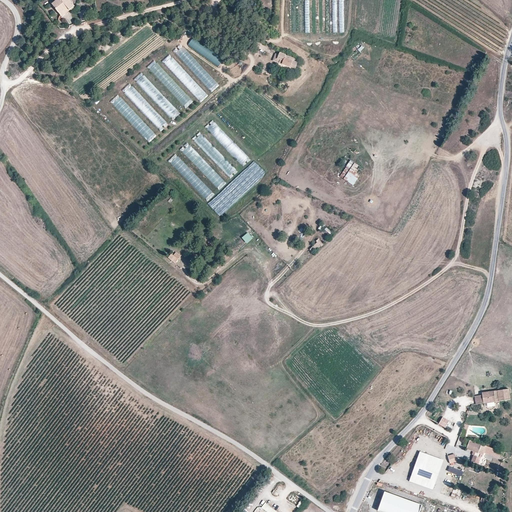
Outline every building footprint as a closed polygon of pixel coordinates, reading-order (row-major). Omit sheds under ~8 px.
[(68,8),(69,10),(74,6),(69,0),(56,0),(52,4),(60,14),(68,8)] [(62,16),(69,10),(68,8),(60,14),(62,16)] [(88,16),(85,10),(79,12),(81,19),(88,16)] [(194,38),(188,46),(218,67),(223,60),(194,38)] [(297,63),(294,61),(295,59),(280,53),(279,55),(277,59),(280,60),(279,63),(295,69),(297,63)] [(191,99),(157,64),(149,71),(183,106),(191,99)] [(178,111),(144,75),(136,83),(170,118),(178,111)] [(250,157),(214,121),(206,129),(242,165),(250,157)] [(237,169),(201,133),(193,142),(229,178),(237,169)] [(351,160),(340,176),(352,185),(364,169),(351,160)] [(248,233),(243,238),(247,243),(253,238),(248,233)] [(319,239),(312,246),(317,250),(323,244),(319,239)] [(178,259),(173,256),(171,254),(168,258),(175,263),(178,259)] [(510,399),(509,389),(482,393),(482,395),(475,396),(476,404),(495,402),(495,399),(498,398),(499,401),(510,399)] [(445,428),(449,421),(443,417),(439,424),(445,428)] [(464,438),(469,426),(464,424),(460,436),(464,438)] [(478,453),(481,444),(469,440),(466,449),(473,451),(475,452),(478,453)] [(499,458),(501,452),(486,446),(484,453),(499,458)] [(433,490),(443,460),(420,452),(409,481),(433,490)] [(478,465),(482,454),(478,453),(475,452),(474,455),(473,455),(471,462),(478,465)] [(457,462),(455,454),(448,456),(450,464),(457,462)] [(464,471),(450,466),(449,471),(463,475),(464,471)] [(418,511),(421,505),(385,492),(378,511),(381,511),(418,511)] [(300,509),(306,502),(303,500),(302,501),(301,500),(299,503),(299,504),(297,506),(300,509)] [(277,511),(271,508),(265,503),(262,508),(268,511),(277,511)]
